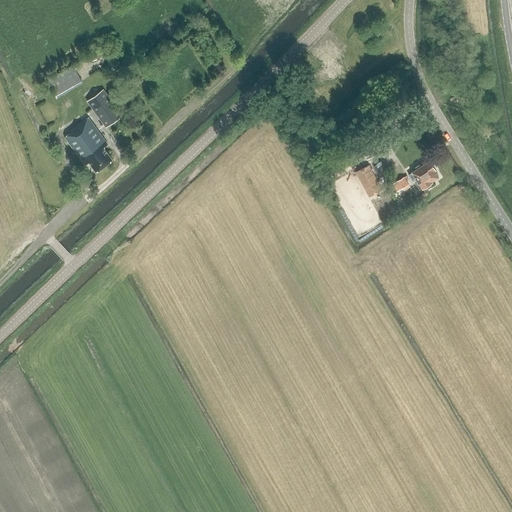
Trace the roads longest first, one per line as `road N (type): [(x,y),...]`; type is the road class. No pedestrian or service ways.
road 1 (tertiary): [(0,340),(345,0)]
road 2 (track): [(0,283),(53,224),(120,170),(106,131)]
road 3 (track): [(123,161),(242,59)]
